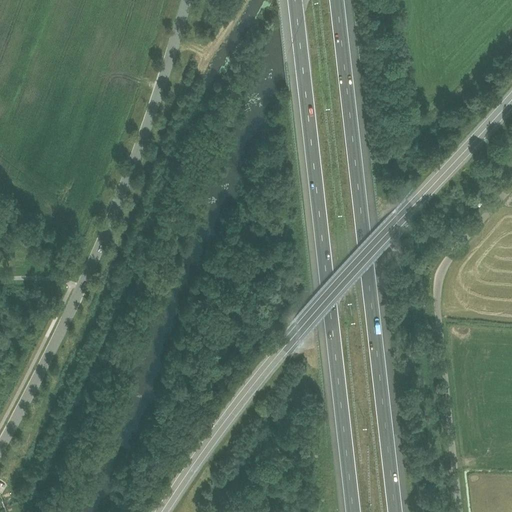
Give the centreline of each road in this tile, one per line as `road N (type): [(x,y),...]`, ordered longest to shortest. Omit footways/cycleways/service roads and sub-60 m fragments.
road 1 (tertiary): [(160,511),(288,341),(511,99)]
road 2 (motorway): [(396,511),(337,0)]
road 3 (motorway): [(293,0),(351,511)]
road 4 (tertiary): [(0,445),(108,225),(186,0)]
road 5 (unclassified): [(459,511),(436,280),(448,251),(511,181)]
